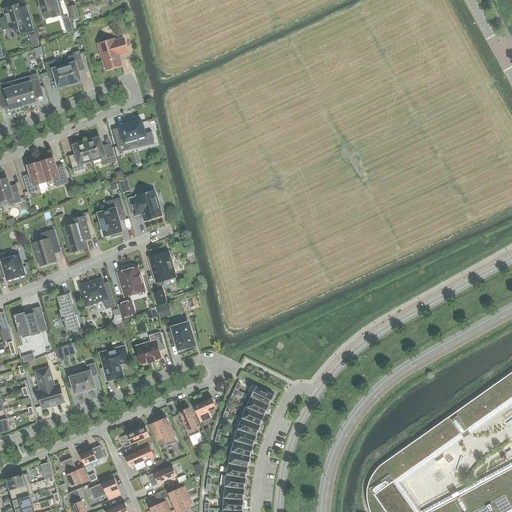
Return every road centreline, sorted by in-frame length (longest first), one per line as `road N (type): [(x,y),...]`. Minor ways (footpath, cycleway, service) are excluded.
road 1 (residential): [(102,428),(223,375),(208,356),(0,445)]
road 2 (residential): [(0,160),(135,101),(128,80),(0,135)]
road 3 (tertiary): [(319,511),(336,439),(360,403),(394,371),(511,306)]
road 4 (tertiary): [(511,259),(370,340),(315,395)]
road 5 (residential): [(0,302),(161,232)]
road 6 (residential): [(315,395),(298,387),(278,415),(256,511)]
road 7 (tertiary): [(315,395),(288,450),(278,511)]
